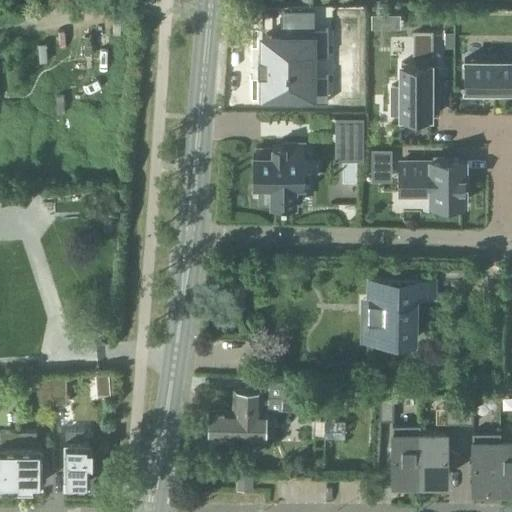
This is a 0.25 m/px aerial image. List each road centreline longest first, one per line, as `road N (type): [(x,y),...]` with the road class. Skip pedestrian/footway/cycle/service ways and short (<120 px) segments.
road 1 (residential): [(499,242),(187,238)]
road 2 (tertiary): [(149,511),(187,238)]
road 3 (tertiary): [(187,238),(212,0)]
